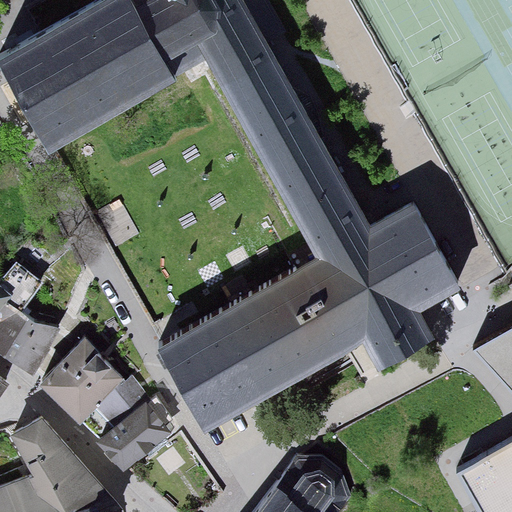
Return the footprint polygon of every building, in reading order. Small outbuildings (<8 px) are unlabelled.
[(140,0),(101,0),(4,57),(55,149),(183,76),(140,0)] [(140,0),(183,76),(210,61),(321,256),(164,345),(211,428),(367,340),(383,369),(442,335),(425,306),(463,284),(417,202),(380,224),(252,0),(140,0)] [(199,91),(71,163),(91,198),(97,194),(101,201),(223,133),(199,91)] [(50,287),(19,263),(0,283),(0,351),(34,374),(59,330),(27,313),(50,287)] [(511,327),(476,347),(511,380),(511,327)] [(127,379),(88,340),(44,384),(83,423),(101,404),(127,379)] [(362,346),(353,352),(369,379),(378,374),(362,346)] [(136,377),(101,404),(117,424),(152,397),(136,377)] [(175,436),(151,403),(103,438),(127,471),(175,436)] [(104,484),(45,417),(15,436),(36,476),(0,489),(0,511),(66,511),(70,511),(92,499),(104,484)] [(511,511),(511,442),(463,470),(486,511),(511,511)] [(339,511),(354,491),(344,463),(325,452),(299,456),(257,511),(339,511)]
